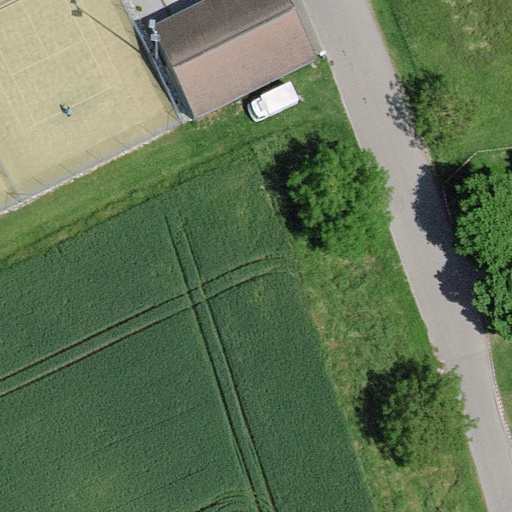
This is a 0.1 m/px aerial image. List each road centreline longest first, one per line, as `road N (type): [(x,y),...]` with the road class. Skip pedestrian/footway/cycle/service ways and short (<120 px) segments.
road 1 (unclassified): [(335,0),(450,296)]
road 2 (track): [(450,296),(511,507)]
